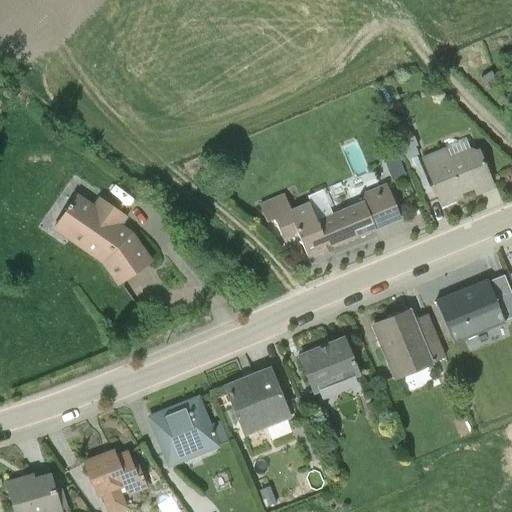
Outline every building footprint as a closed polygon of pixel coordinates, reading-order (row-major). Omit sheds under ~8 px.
[(407,132),(397,136),(420,194),(430,190),(407,132)] [(452,143),(455,151),(476,143),(473,135),(452,143)] [(444,148),(422,157),(440,203),(473,188),(475,195),(493,189),(474,146),(447,157),(444,148)] [(403,151),(388,154),(394,177),(408,173),(403,151)] [(297,232),(307,258),(400,219),(385,184),(360,194),(363,199),(316,219),(308,201),(290,208),(284,193),(258,204),(265,222),(273,219),(282,239),(297,232)] [(76,193),(51,228),(100,263),(116,285),(153,262),(129,230),(76,193)] [(487,278),(434,299),(453,345),(506,324),(487,278)] [(414,319),(410,308),(370,324),(393,380),(432,365),(431,362),(414,319)] [(427,313),(414,319),(431,362),(445,356),(427,313)] [(296,354),(313,394),(318,392),(355,377),(359,376),(344,335),(296,354)] [(223,384),(243,437),(290,419),(271,366),(223,384)] [(355,377),(318,392),(321,399),(358,385),(355,377)] [(198,395),(147,416),(168,468),(218,446),(198,395)] [(82,460),(96,498),(102,496),(107,511),(123,511),(128,511),(119,488),(122,487),(126,496),(146,488),(137,464),(133,465),(127,450),(115,454),(113,449),(82,460)] [(62,511),(50,473),(35,477),(33,472),(3,481),(12,511),(62,511)]
